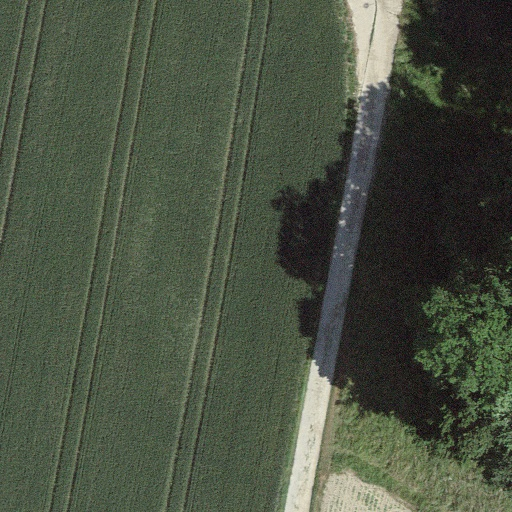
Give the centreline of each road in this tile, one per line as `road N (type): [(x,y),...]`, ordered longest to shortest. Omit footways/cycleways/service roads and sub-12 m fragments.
road 1 (unclassified): [(345,0),(383,88),(303,511)]
road 2 (track): [(511,92),(383,88)]
